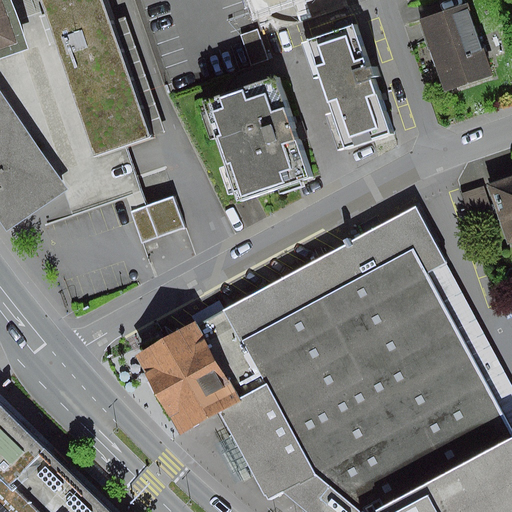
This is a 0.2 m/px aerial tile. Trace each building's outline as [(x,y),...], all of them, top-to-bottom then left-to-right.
[(0,0),(0,215),(11,231),(71,191),(0,89),(0,61),(32,49),(14,0),(0,0)] [(107,0),(43,0),(96,159),(154,140),(107,0)] [(469,1),(419,18),(445,93),(494,76),(469,1)] [(262,28),(245,34),(255,64),(272,58),(262,28)] [(352,37),(323,47),(329,65),(322,67),(350,148),(394,133),(368,60),(360,61),(352,37)] [(230,110),(220,113),(227,136),(221,137),(230,164),(235,164),(246,197),(285,184),(282,173),(294,169),(285,145),(299,140),(289,110),(276,115),(270,96),(251,103),(248,92),(226,99),(230,110)] [(511,173),(465,186),(482,246),(511,238),(511,173)] [(181,196),(135,206),(143,242),(189,232),(181,196)] [(418,208),(198,324),(244,399),(223,411),(246,454),(270,497),(286,488),(313,511),(511,511),(511,424),(429,275),(450,262),(418,208)] [(198,324),(139,357),(184,433),(223,411),(244,399),(198,324)] [(0,511),(112,511),(87,487),(0,401),(0,511)]
